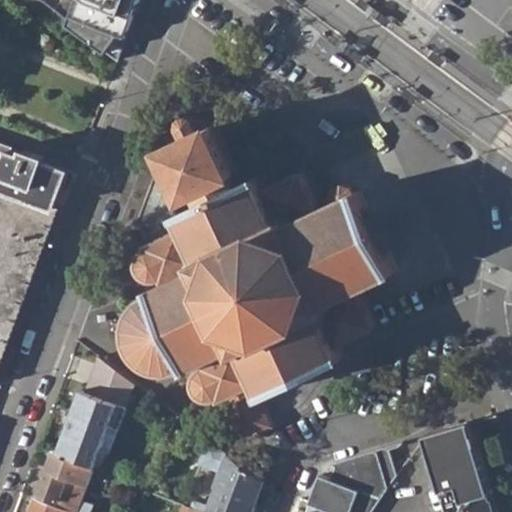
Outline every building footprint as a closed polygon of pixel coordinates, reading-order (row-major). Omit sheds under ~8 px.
[(79,0),(70,23),(120,60),(144,0),(79,0)] [(390,21),(360,0),(358,0),(355,5),(385,28),(390,21)] [(366,56),(335,33),(330,40),(361,62),(366,56)] [(442,62),(431,54),(427,59),(438,68),(442,62)] [(418,96),(407,88),(403,94),(414,102),(418,96)] [(215,399),(221,396),(239,435),(267,422),(253,391),(335,353),(328,337),(334,334),(336,339),(371,323),(354,288),(351,290),(348,285),(378,271),(339,188),(331,192),(329,188),(324,187),(319,189),(316,194),(318,198),(309,202),(307,197),(310,195),(294,160),(259,177),(261,181),(257,183),(249,168),(222,181),(219,174),(230,168),(204,113),(196,117),(194,114),(190,113),(187,115),(184,111),(180,109),(175,108),(171,108),(167,110),(163,114),(161,118),(160,122),(161,127),(157,129),(156,132),(157,135),(149,139),(153,148),(146,151),(126,214),(135,236),(136,237),(132,239),(126,248),(125,258),(129,267),(138,273),(148,273),(152,272),(154,276),(140,282),(128,290),(119,302),(114,315),(114,330),(118,344),(126,356),(137,365),(151,370),(166,370),(180,366),(196,359),(198,363),(194,364),(189,373),(188,383),(192,392),(200,398),(210,399),(214,397),(215,399)] [(0,355),(5,357),(60,207),(57,205),(70,169),(0,143),(0,355)] [(57,451),(96,466),(104,441),(94,436),(100,423),(104,425),(119,388),(97,371),(88,368),(57,451)] [(137,458),(153,467),(182,416),(168,405),(137,458)] [(424,435),(448,511),(462,511),(473,497),(493,492),(470,419),(424,435)] [(210,511),(254,511),(266,480),(211,438),(201,462),(223,471),(217,486),(220,487),(210,511)] [(42,491),(61,499),(70,477),(81,481),(89,484),(96,466),(57,451),(42,491)] [(60,504),(71,508),(77,492),(81,481),(70,477),(61,499),(60,504)] [(368,511),(315,491),(310,506),(327,511),(368,511)] [(94,511),(99,500),(77,492),(71,508),(80,511),(94,511)] [(498,511),(493,492),(473,497),(462,511),(498,511)] [(80,511),(71,508),(60,504),(37,496),(31,511),(80,511)]
